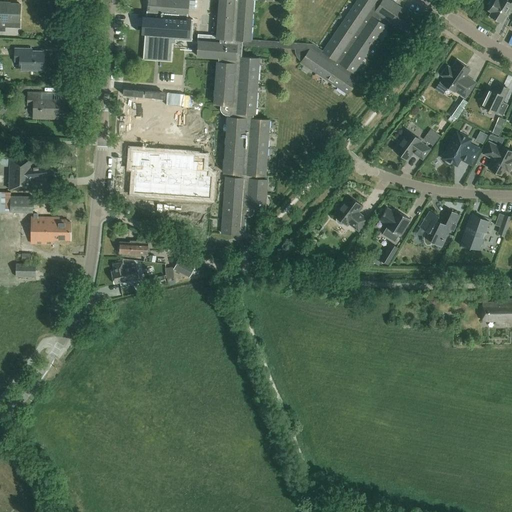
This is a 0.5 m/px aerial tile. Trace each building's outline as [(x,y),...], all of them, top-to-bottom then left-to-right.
[(219,13),(217,36),(208,35),(207,41),(198,41),(197,56),(219,57),(219,62),(217,62),(214,104),(221,104),(221,108),(222,111),(224,113),(226,114),(230,115),(230,117),(228,116),(224,171),(204,169),(205,158),(195,157),(196,154),(169,152),(169,150),(164,150),(163,152),(161,152),(162,148),(155,147),(155,151),(148,151),(148,148),(143,148),(142,151),(140,150),(141,146),(134,146),(134,150),(132,150),(131,167),(136,167),(136,170),(135,170),(134,185),(131,185),(131,190),(134,190),(134,193),(135,193),(135,197),(141,198),(142,194),(150,194),(150,198),(156,199),(157,195),(165,195),(165,199),(171,200),(172,196),(180,196),(180,200),(186,201),(186,197),(195,197),(195,202),(201,202),(201,198),(211,198),(212,178),(226,179),(222,233),(240,235),(241,231),(246,231),(247,217),(249,217),(252,216),(253,213),(254,208),(265,208),(267,180),(255,179),(255,175),(265,175),(269,119),(253,118),(253,114),(255,114),(259,58),(241,57),(242,45),(296,49),(296,51),(296,53),(297,56),(298,58),(300,59),(302,61),(301,62),(348,94),(357,80),(350,76),(353,72),(354,73),(385,26),(378,20),(381,15),(407,33),(417,18),(389,0),(382,0),(382,1),(380,0),(357,0),(323,51),(313,44),(250,40),(253,0),(267,0),(272,0),(217,0),(217,13),(219,13)] [(147,0),(147,13),(150,13),(185,16),(187,16),(188,16),(189,0),(187,0),(147,0)] [(511,0),(511,3),(505,0),(499,0),(499,1),(496,0),(495,0),(489,10),(492,12),(490,15),(492,17),(491,19),(497,22),(498,20),(500,22),(507,10),(511,13),(511,0)] [(0,21),(5,22),(5,27),(19,28),(20,5),(6,4),(6,2),(0,1),(0,21)] [(147,13),(143,60),(171,62),(173,43),(176,44),(176,40),(192,41),(193,34),(193,19),(187,19),(187,16),(185,16),(150,13),(147,13)] [(15,62),(20,62),(20,70),(43,70),(44,52),(32,51),(32,49),(15,49),(15,62)] [(470,69),(457,60),(452,69),(448,66),(442,75),(446,78),(442,83),(455,91),(465,97),(476,82),(466,75),(470,69)] [(480,100),(483,109),(487,108),(503,115),(508,104),(502,102),(508,89),(498,84),(495,91),(489,89),(484,98),(480,100)] [(59,119),(59,101),(41,100),(41,94),(28,93),(28,105),(34,105),(33,118),(59,119)] [(501,130),(495,127),(492,133),(499,135),(501,130)] [(423,139),(433,146),(440,135),(431,128),(423,139)] [(399,143),(394,150),(407,160),(413,151),(416,152),(415,153),(423,159),(430,149),(420,141),(421,140),(408,131),(403,137),(402,136),(398,142),(399,143)] [(443,158),(457,166),(462,157),(473,163),(480,149),(469,143),(471,139),(457,132),(443,158)] [(490,134),(489,138),(502,144),(505,138),(490,134)] [(489,142),(483,153),(491,157),(491,156),(494,158),(489,167),(503,175),(505,170),(509,172),(511,165),(511,158),(511,156),(511,151),(500,146),(499,147),(489,142)] [(47,177),(46,165),(31,167),(31,159),(10,159),(0,158),(0,166),(10,166),(10,190),(31,190),(31,179),(47,177)] [(33,196),(11,195),(11,192),(0,191),(0,212),(33,213),(33,196)] [(334,215),(337,217),(336,219),(337,221),(338,223),(340,224),(342,224),(344,223),(347,225),(349,223),(358,230),(367,219),(360,214),(360,215),(357,212),(362,206),(349,196),(334,215)] [(410,219),(396,210),(394,212),(387,208),(380,219),(387,224),(385,226),(400,235),(410,219)] [(439,216),(430,211),(420,227),(426,231),(425,232),(424,235),(424,239),(424,242),(426,245),(430,245),(433,242),(442,247),(450,230),(453,231),(461,215),(452,211),(445,224),(440,221),(439,222),(436,220),(439,216)] [(472,247),(479,249),(489,221),(471,215),(461,243),(469,246),(471,247),(472,247)] [(505,215),(498,233),(505,235),(511,218),(505,215)] [(70,239),(70,221),(66,221),(66,219),(59,219),(59,216),(32,216),(32,243),(53,244),(53,239),(70,239)] [(149,243),(145,243),(145,242),(131,241),(131,243),(120,242),(119,252),(148,254),(149,243)] [(390,242),(380,260),(388,265),(398,247),(390,242)] [(32,253),(22,252),(22,261),(32,261),(32,253)] [(373,262),(379,266),(381,262),(374,258),(376,256),(372,254),(368,261),(372,263),(373,262)] [(174,269),(189,277),(195,266),(179,259),(174,269)] [(124,282),(140,278),(135,261),(127,263),(128,264),(124,265),(123,261),(113,263),(114,270),(111,270),(115,283),(124,281),(124,282)] [(36,278),(37,264),(16,263),(16,277),(36,278)] [(164,275),(147,279),(149,286),(166,282),(164,275)] [(497,299),(498,302),(483,303),(483,322),(496,321),(496,325),(504,325),(505,323),(509,323),(510,325),(511,324),(511,298),(510,299),(509,302),(504,302),(504,298),(497,299)]
